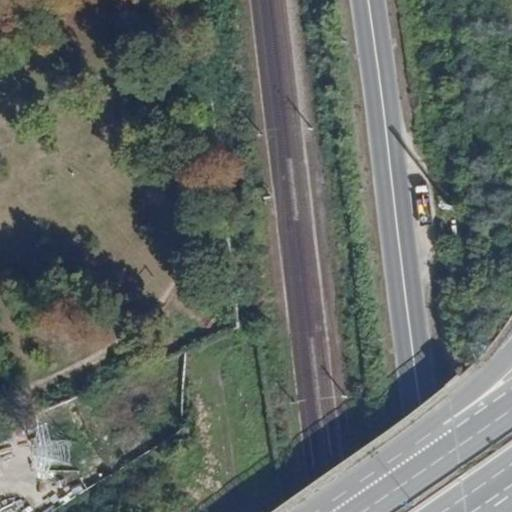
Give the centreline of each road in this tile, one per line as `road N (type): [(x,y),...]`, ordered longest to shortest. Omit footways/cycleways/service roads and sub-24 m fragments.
road 1 (tertiary): [(434,511),(364,0)]
road 2 (track): [(243,511),(229,398),(203,370),(174,373),(124,425)]
road 3 (primary): [(511,352),(365,511)]
road 4 (primary): [(511,409),(368,511)]
